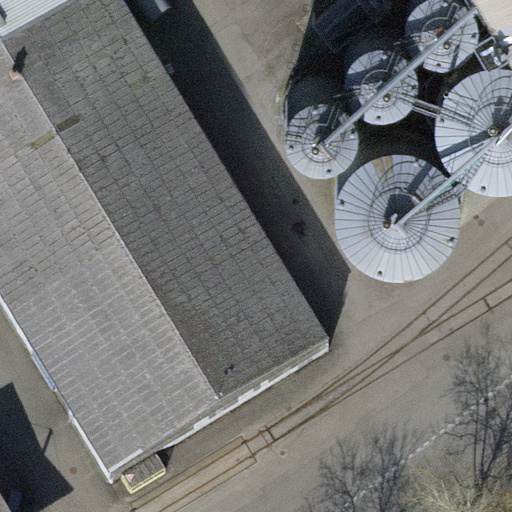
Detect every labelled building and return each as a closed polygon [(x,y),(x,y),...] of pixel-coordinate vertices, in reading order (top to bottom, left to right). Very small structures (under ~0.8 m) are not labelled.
[(0,0),(0,308),(106,482),(322,350),(108,0),(0,0)] [(411,0),(409,11),(414,28),(427,41),(445,45),(462,40),(475,27),(479,10),(476,0),(411,0)] [(348,60),(354,78),(367,90),(385,95),(403,89),(416,76),(420,58),(415,40),(401,27),(383,23),(365,28),(353,42),(348,60)] [(441,121),(453,143),(472,158),(495,166),(511,164),(511,41),(508,40),(484,42),(462,54),(446,73),(439,96),(441,121)] [(290,110),(295,127),(308,140),(326,144),(343,139),(356,126),(360,109),(355,91),(342,79),(324,74),(307,79),(294,93),(290,110)] [(342,208),(354,230),(373,245),(396,252),(420,249),(441,237),(457,218),(463,195),(461,171),(449,149),(430,134),(407,128),(382,130),(361,142),(346,161),(339,184),(342,208)]
